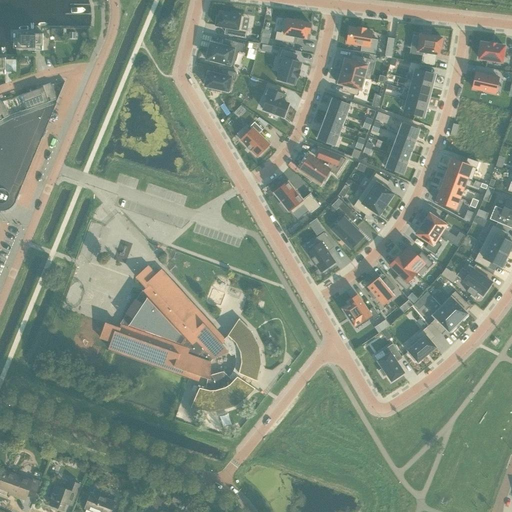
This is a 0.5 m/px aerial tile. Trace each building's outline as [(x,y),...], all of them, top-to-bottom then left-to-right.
[(217,17),(216,25),(228,28),(227,35),(246,38),(247,30),(241,29),(244,17),(241,16),(241,14),(234,13),(233,15),(220,12),(219,18),(217,17)] [(276,36),(274,44),(292,48),(294,41),(305,43),(306,38),(308,38),(310,29),(303,28),(304,26),(296,24),(296,26),(281,23),(278,37),(276,36)] [(350,28),(347,43),(362,45),(361,51),(375,53),(378,40),(370,39),(371,31),(365,30),(365,29),(358,28),(358,29),(350,28)] [(263,30),(260,43),(268,45),(271,31),(263,30)] [(43,50),(43,33),(18,33),(18,48),(42,48),(42,50),(43,50)] [(420,35),(418,51),(424,52),(423,63),(435,64),(436,54),(439,54),(440,48),(441,48),(441,47),(443,47),(444,39),(442,39),(442,38),(429,36),(429,34),(422,33),(422,35),(420,35)] [(395,39),(388,37),(385,55),(392,56),(395,39)] [(211,43),(207,59),(234,66),(238,50),(243,51),(245,44),(225,39),(223,46),(211,43)] [(481,43),(479,58),(502,62),(504,46),(495,45),(495,44),(490,43),(490,44),(481,43)] [(298,54),(283,50),(281,57),(285,58),(283,65),(281,64),(279,72),(281,73),(279,79),(295,84),(297,77),(298,78),(300,70),(299,70),(301,63),(296,61),(298,54)] [(340,67),(340,68),(342,69),(341,71),(365,78),(369,65),(365,64),(367,59),(354,55),(353,61),(345,59),(344,62),(342,61),(340,67)] [(215,74),(203,71),(200,85),(208,87),(207,89),(214,91),(215,89),(222,91),(226,78),(230,79),(231,73),(217,69),(215,74)] [(434,75),(414,70),(412,81),(431,86),(434,75)] [(338,74),(337,80),(339,81),(338,84),(345,86),(344,92),(357,96),(359,90),(362,91),(365,78),(341,71),(340,74),(338,73),(338,74)] [(476,73),(473,88),(495,93),(497,85),(502,86),(503,79),(498,78),(476,73)] [(19,194),(65,82),(65,81),(58,98),(56,99),(52,84),(31,91),(31,89),(30,90),(30,92),(22,94),(27,109),(9,115),(3,101),(0,102),(0,210),(2,211),(4,211),(7,210),(9,210),(11,209),(13,207),(15,205),(16,204),(18,194),(19,194)] [(431,86),(412,81),(409,91),(428,96),(431,86)] [(285,95),(269,89),(267,96),(268,96),(263,109),(283,117),(288,104),(283,102),(285,95)] [(428,96),(409,91),(406,101),(425,107),(428,96)] [(332,99),(329,109),(346,115),(350,105),(332,99)] [(425,107),(406,101),(403,112),(422,117),(425,107)] [(471,105),(467,115),(491,123),(496,109),(484,105),(483,109),(471,105)] [(329,109),(325,119),(342,125),(346,115),(329,109)] [(467,115),(464,125),(476,129),(488,133),(491,123),(467,115)] [(325,119),(321,129),(338,136),(342,125),(325,119)] [(250,131),(240,143),(251,152),(250,153),(255,157),(256,156),(258,157),(268,145),(257,136),(260,132),(251,124),(247,129),(250,131)] [(402,124),(398,135),(415,141),(419,130),(402,124)] [(464,127),(460,137),(484,145),(487,135),(464,127)] [(321,129),(317,139),(335,146),(338,136),(321,129)] [(398,135),(394,146),(411,152),(415,141),(398,135)] [(460,137),(457,147),(469,151),(468,155),(480,159),(484,145),(460,137)] [(394,146),(390,157),(407,163),(411,152),(394,146)] [(348,158),(322,148),(319,156),(314,153),(313,155),(310,153),(301,167),(323,182),(332,168),(338,173),(348,158)] [(499,156),(496,166),(502,167),(505,158),(499,156)] [(390,157),(386,167),(403,174),(407,163),(390,157)] [(449,159),(445,169),(466,176),(469,166),(476,169),(479,162),(467,158),(465,164),(449,159)] [(466,176),(445,169),(442,179),(462,187),(466,176)] [(376,173),(365,190),(386,205),(394,194),(385,188),(389,182),(376,173)] [(462,187),(442,179),(438,190),(458,197),(462,187)] [(283,186),(277,191),(287,205),(285,206),(290,213),(291,212),(292,213),(304,205),(313,217),(322,210),(313,197),(306,202),(301,194),(297,188),(297,189),(291,180),(290,181),(289,180),(282,184),(283,186)] [(365,190),(353,206),(366,215),(370,209),(379,215),(386,205),(365,190)] [(458,197),(438,190),(434,200),(454,208),(458,197)] [(495,206),(490,219),(511,228),(511,225),(511,200),(508,199),(504,210),(495,206)] [(346,205),(341,210),(349,217),(353,221),(357,217),(346,205)] [(479,210),(476,215),(485,219),(488,214),(479,210)] [(429,213),(422,224),(439,235),(446,224),(429,213)] [(349,217),(337,229),(354,245),(366,233),(353,221),(349,217)] [(319,233),(324,230),(316,219),(311,222),(319,233)] [(422,224),(416,234),(432,245),(439,235),(422,224)] [(493,225),(484,243),(507,255),(510,250),(511,251),(511,250),(511,242),(503,238),(506,232),(493,225)] [(317,245),(307,252),(312,258),(311,259),(316,265),(321,271),(334,262),(326,251),(332,246),(323,233),(313,240),(317,245)] [(484,243),(474,261),(488,268),(491,262),(503,268),(506,261),(505,260),(507,255),(484,243)] [(408,247),(399,256),(416,273),(424,265),(428,268),(433,263),(421,251),(417,256),(408,247)] [(399,256),(390,266),(399,275),(394,279),(406,291),(411,285),(407,281),(416,273),(399,256)] [(469,272),(463,281),(470,286),(466,291),(474,297),(478,292),(482,295),(492,282),(473,269),(474,267),(469,264),(465,269),(469,272)] [(106,323),(100,337),(111,341),(109,348),(111,349),(158,366),(185,375),(199,380),(200,376),(207,378),(205,389),(199,387),(191,407),(191,408),(192,406),(208,410),(217,410),(218,410),(233,405),(234,405),(241,400),(253,388),(254,389),(255,388),(248,384),(251,378),(257,381),(258,380),(256,380),(260,364),(258,347),(251,332),(239,320),(240,319),(239,318),(228,335),(224,339),(161,270),(155,275),(147,266),(136,277),(144,286),(146,288),(143,291),(142,290),(142,291),(120,323),(121,324),(120,328),(106,323)] [(371,290),(368,292),(374,299),(377,297),(383,305),(394,296),(390,292),(395,288),(386,277),(381,281),(379,278),(368,287),(371,290)] [(455,291),(441,305),(458,323),(462,319),(463,320),(468,316),(467,315),(468,314),(463,309),(468,304),(455,291)] [(412,294),(407,298),(414,304),(418,299),(412,294)] [(344,308),(337,313),(351,332),(367,321),(369,324),(374,321),(368,311),(362,314),(352,299),(342,306),(344,308)] [(420,299),(414,306),(419,311),(425,304),(420,299)] [(413,305),(409,300),(405,304),(408,309),(413,305)] [(435,318),(430,323),(440,332),(445,327),(449,332),(450,331),(451,332),(456,328),(455,326),(458,323),(441,305),(431,314),(435,318)] [(421,339),(408,350),(411,353),(409,355),(415,361),(416,360),(417,362),(435,347),(430,341),(435,337),(426,327),(417,335),(421,339)] [(386,356),(378,361),(383,368),(379,370),(383,376),(387,374),(391,381),(404,373),(396,362),(402,358),(393,344),(382,350),(386,356)] [(27,496),(34,498),(40,481),(33,478),(32,481),(5,471),(0,483),(0,487),(10,491),(9,493),(25,499),(27,496)] [(66,500),(72,503),(79,484),(70,480),(67,490),(55,485),(48,504),(63,509),(66,500)] [(109,511),(115,497),(94,489),(86,509),(94,511),(109,511)]
